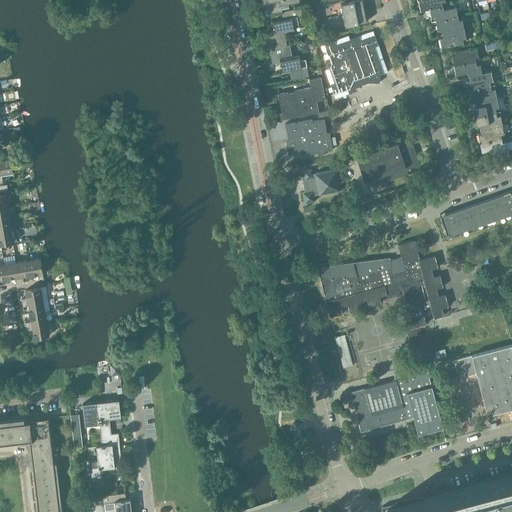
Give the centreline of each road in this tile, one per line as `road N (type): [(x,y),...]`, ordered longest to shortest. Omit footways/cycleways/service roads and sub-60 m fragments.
road 1 (residential): [(340,489),(281,244)]
road 2 (residential): [(281,244),(234,0)]
road 3 (residential): [(458,186),(394,0)]
road 4 (residential): [(281,244),(458,186)]
road 5 (residential): [(340,489),(511,434)]
